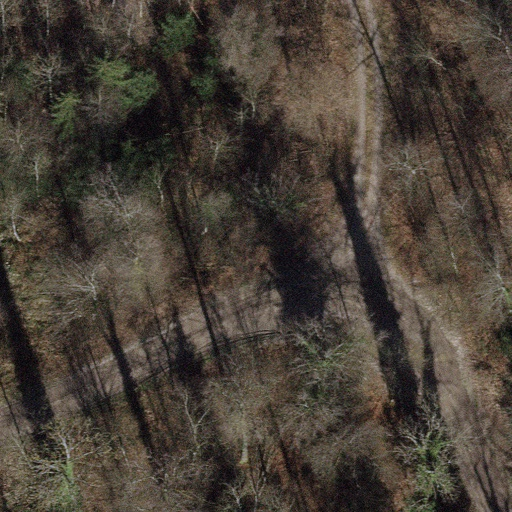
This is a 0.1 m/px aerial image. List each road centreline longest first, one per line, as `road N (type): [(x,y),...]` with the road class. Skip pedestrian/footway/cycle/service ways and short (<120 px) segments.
road 1 (track): [(0,420),(330,285),(441,426),(485,511)]
road 2 (track): [(330,285),(395,104),(359,0)]
